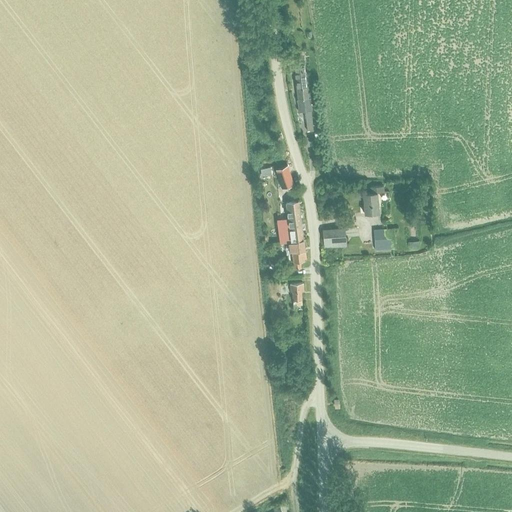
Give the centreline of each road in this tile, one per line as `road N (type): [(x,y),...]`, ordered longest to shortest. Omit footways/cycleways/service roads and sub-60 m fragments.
road 1 (tertiary): [(319,391),(310,251),(272,81),(264,0)]
road 2 (unclassified): [(511,457),(322,440)]
road 3 (unclassified): [(295,511),(304,407),(319,391)]
